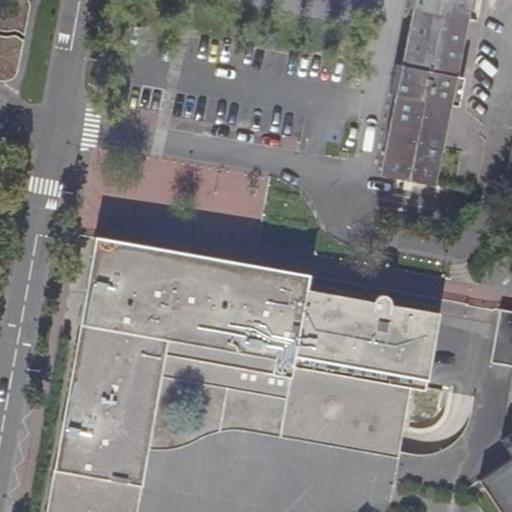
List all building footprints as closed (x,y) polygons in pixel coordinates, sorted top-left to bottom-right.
[(21,34),(23,36),(29,7),(28,3),(26,0),(25,0),(3,0),(3,2),(0,21),(0,31),(11,29),(15,30),(19,32),(21,34)] [(415,0),(381,176),(398,180),(431,0),(415,0)] [(431,0),(398,180),(434,186),(449,105),(455,77),(466,20),(469,0),(431,0)] [(0,80),(1,80),(7,80),(12,79),(15,75),(22,43),(19,40),(15,38),(11,38),(3,38),(0,36),(0,80)] [(223,293),(172,283),(179,249),(92,232),(76,320),(112,326),(108,344),(73,338),(63,393),(66,393),(63,411),(60,410),(53,448),(56,448),(53,466),(50,466),(41,511),(131,511),(137,481),(134,481),(138,462),(141,463),(144,445),(157,373),(283,395),(278,426),(396,447),(396,446),(339,436),(343,410),(401,420),(408,379),(410,369),(424,371),(429,344),(420,342),(426,309),(392,303),(392,299),(391,296),(387,293),(384,292),(380,293),(378,294),(376,296),(375,300),(307,287),(310,273),(250,262),(248,271),(245,271),(240,272),(232,276),(228,281),(226,283),(225,286),(223,293)] [(511,309),(496,307),(486,360),(511,364),(511,309)] [(420,342),(429,344),(435,311),(426,309),(420,342)] [(112,326),(76,320),(73,338),(108,344),(112,326)] [(424,371),(410,369),(408,379),(423,382),(424,371)] [(283,395),(157,373),(144,445),(162,445),(180,443),(209,435),(235,432),(262,431),(277,432),(395,453),(396,447),(278,426),(283,395)] [(511,511),(511,407),(508,429),(502,434),(506,442),(501,445),(507,455),(473,477),(495,511),(511,511)] [(401,420),(343,410),(339,436),(396,446),(401,420)]
